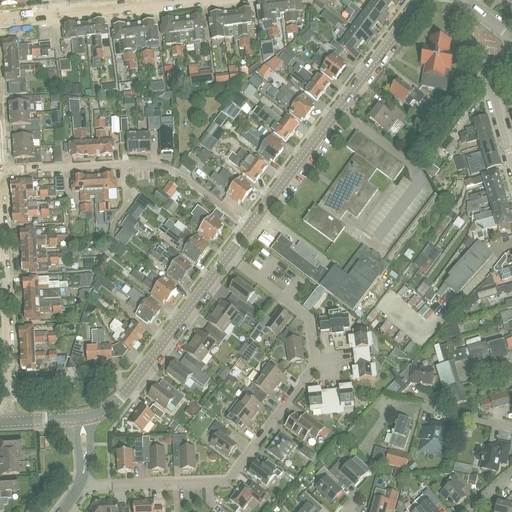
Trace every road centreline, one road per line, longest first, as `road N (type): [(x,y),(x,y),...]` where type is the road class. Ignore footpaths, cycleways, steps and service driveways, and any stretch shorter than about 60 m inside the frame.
road 1 (residential): [(80,483),(227,483),(316,363),(306,314),(229,254)]
road 2 (tertiary): [(229,254),(420,0)]
road 3 (tertiary): [(81,419),(118,401),(229,254)]
road 4 (residential): [(175,172),(145,165),(1,170)]
